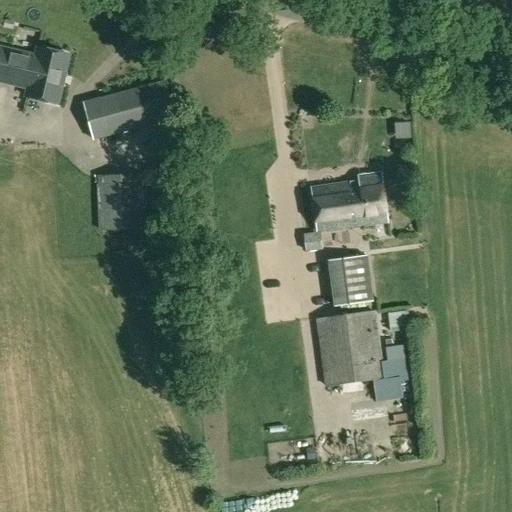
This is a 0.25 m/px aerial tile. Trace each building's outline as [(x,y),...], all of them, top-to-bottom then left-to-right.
[(69,55),(46,50),(37,47),(35,56),(0,47),(0,81),(27,88),(25,96),(57,104),(69,55)] [(93,140),(174,118),(164,81),(83,103),(93,140)] [(0,189),(20,187),(14,137),(0,138),(0,189)] [(40,245),(60,246),(61,147),(33,147),(32,211),(40,211),(40,245)] [(317,232),(388,222),(381,172),(357,176),(358,181),(311,187),(317,232)] [(99,231),(144,229),(143,174),(97,176),(99,231)] [(224,188),(231,245),(279,238),(271,181),(224,188)] [(5,218),(10,243),(31,239),(25,214),(5,218)] [(230,252),(230,295),(258,295),(258,252),(230,252)] [(374,301),(367,255),(329,260),(335,306),(374,301)] [(325,385),(383,378),(374,311),(317,319),(325,385)] [(273,325),(250,328),(260,427),(285,425),(281,382),(289,382),(285,342),(275,343),(273,325)] [(286,447),(316,445),(315,430),(285,432),(286,447)]
